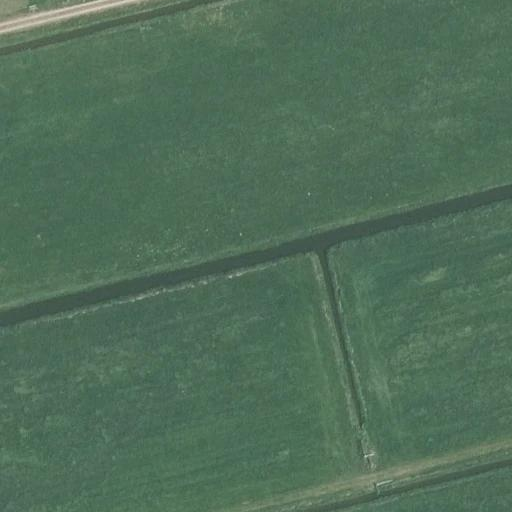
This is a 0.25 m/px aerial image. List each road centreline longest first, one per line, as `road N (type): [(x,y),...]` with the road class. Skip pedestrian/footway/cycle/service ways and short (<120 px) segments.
road 1 (track): [(255,511),(511,447)]
road 2 (track): [(0,32),(126,0)]
